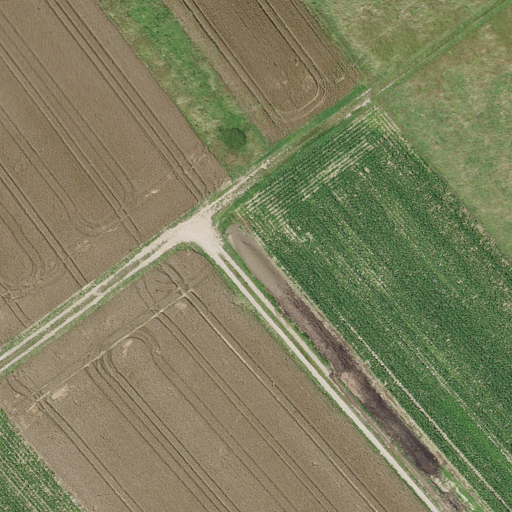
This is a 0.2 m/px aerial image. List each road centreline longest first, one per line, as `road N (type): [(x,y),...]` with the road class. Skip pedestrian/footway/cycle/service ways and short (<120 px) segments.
road 1 (track): [(0,361),(497,0)]
road 2 (track): [(188,227),(446,511)]
